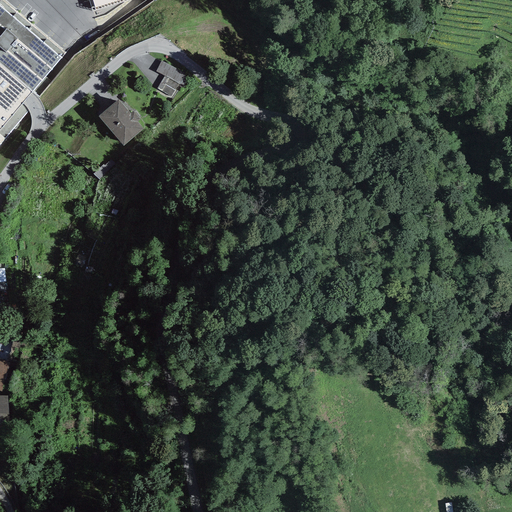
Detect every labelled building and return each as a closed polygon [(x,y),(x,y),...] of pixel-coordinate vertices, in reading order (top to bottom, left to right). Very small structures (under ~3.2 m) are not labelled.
[(85,0),(88,10),(121,0),(85,0)] [(0,130),(62,58),(0,5),(0,130)] [(118,99),(98,116),(123,145),(143,129),(137,122),(140,119),(133,111),(130,113),(118,99)] [(0,359),(7,361),(14,338),(1,333),(0,336),(0,359)] [(16,368),(25,340),(14,338),(7,361),(10,362),(9,366),(16,368)] [(9,366),(10,362),(7,361),(0,359),(0,391),(1,392),(9,366)] [(0,428),(9,429),(8,396),(0,395),(0,428)] [(412,462),(406,465),(412,479),(419,475),(412,462)]
